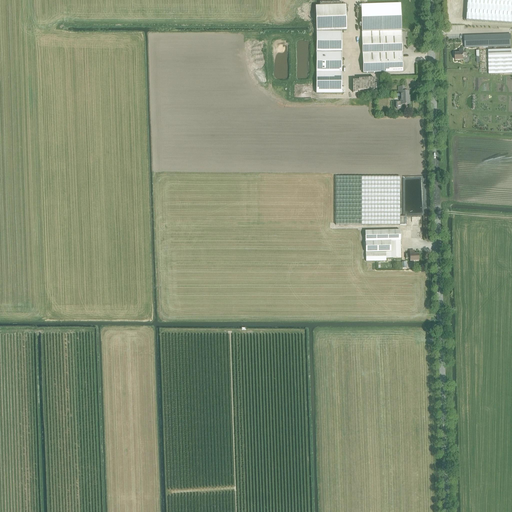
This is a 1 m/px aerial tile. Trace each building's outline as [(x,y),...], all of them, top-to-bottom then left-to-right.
[(511,0),(465,0),(464,21),(511,23),(511,0)] [(361,5),(362,29),(363,65),(361,65),(361,70),(363,70),(363,73),(403,72),(401,4),(361,5)] [(318,7),(316,92),(343,92),(342,32),(348,32),(347,7),(318,7)] [(484,36),(464,37),(465,48),(485,48),(484,36)] [(273,40),(273,65),(286,65),(286,59),(282,59),(282,56),(285,56),(285,40),(273,40)] [(511,49),(511,50),(488,50),(489,71),(489,74),(511,73),(511,49)] [(459,51),(459,55),(455,55),(455,62),(463,61),(463,58),(467,58),(467,54),(463,54),(463,51),(459,51)] [(398,87),(398,95),(400,95),(400,105),(409,105),(409,99),(408,99),(408,92),(404,92),(404,87),(398,87)] [(337,177),(337,225),(400,225),(400,177),(337,177)] [(370,231),(365,231),(366,262),(371,261),(386,261),(386,258),(401,258),(400,242),(400,231),(370,231)] [(415,251),(410,251),(410,254),(406,254),(406,259),(410,259),(410,261),(419,261),(419,254),(415,254),(415,251)]
